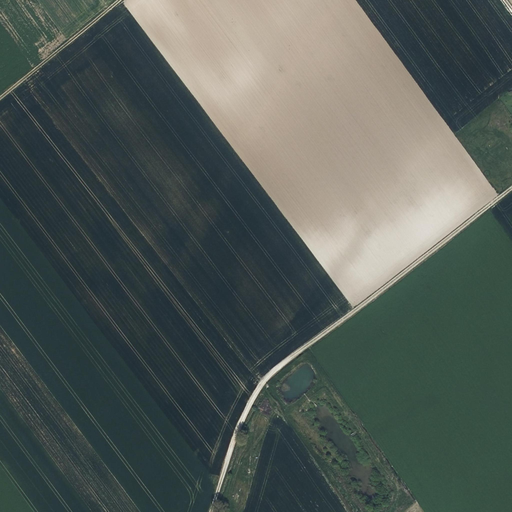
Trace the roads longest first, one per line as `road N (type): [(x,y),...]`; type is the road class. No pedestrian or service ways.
road 1 (track): [(211,511),(236,430),(270,372),(511,186)]
road 2 (track): [(118,0),(0,97)]
